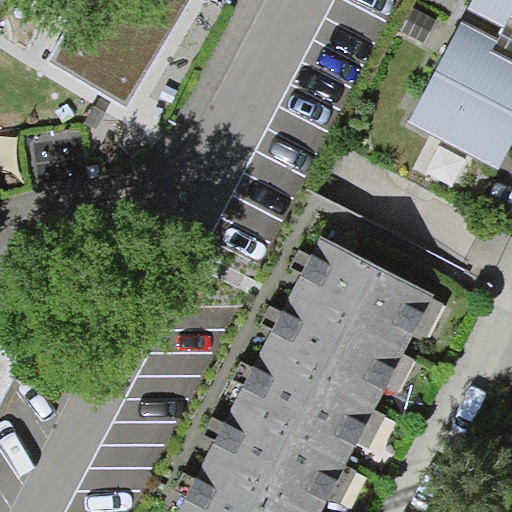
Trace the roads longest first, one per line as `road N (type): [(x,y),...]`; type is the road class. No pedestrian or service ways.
road 1 (residential): [(36,511),(300,0)]
road 2 (residential): [(511,305),(411,511)]
